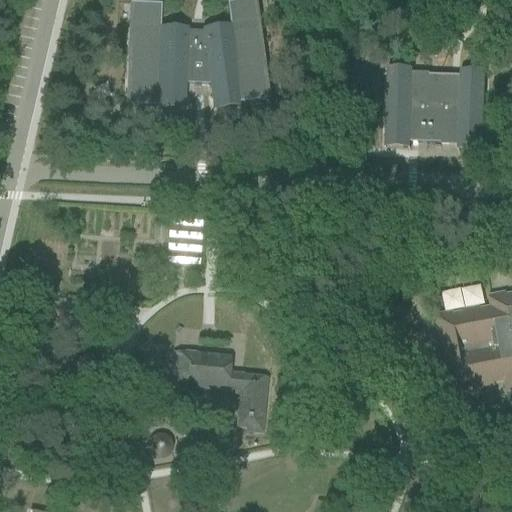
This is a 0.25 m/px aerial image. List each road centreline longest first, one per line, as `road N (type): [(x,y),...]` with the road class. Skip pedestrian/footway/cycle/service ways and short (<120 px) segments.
road 1 (residential): [(511,193),(12,170)]
road 2 (residential): [(50,0),(12,170)]
